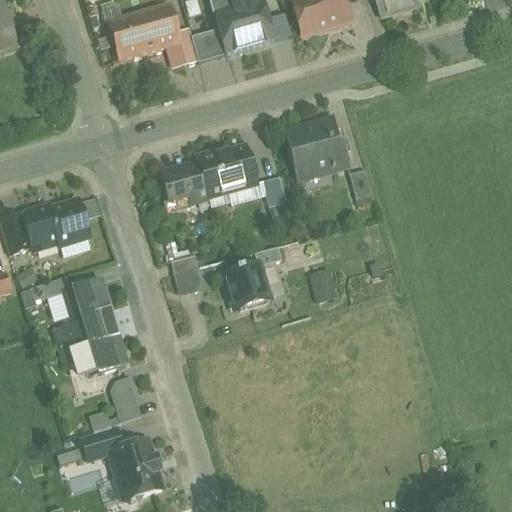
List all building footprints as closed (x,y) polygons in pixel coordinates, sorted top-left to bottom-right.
[(259,0),(232,0),(235,10),(214,16),(219,34),(226,56),(228,56),(251,49),(252,52),(272,46),(259,0)] [(310,0),(293,5),(303,38),(306,39),(326,33),(328,30),(352,23),(345,0),(310,0)] [(374,0),(382,23),(420,11),(416,0),(374,0)] [(0,58),(18,52),(0,2),(0,58)] [(168,10),(107,27),(118,66),(179,48),(168,10)] [(219,34),(191,42),(198,67),(229,58),(228,56),(226,56),(219,34)] [(335,124),(285,137),(297,184),(331,175),(330,171),(343,167),(344,173),(347,172),(335,124)] [(216,156),(195,162),(198,169),(187,172),(194,194),(167,202),(170,213),(256,189),(245,152),(217,160),(216,156)] [(187,172),(161,180),(167,202),(194,194),(187,172)] [(366,175),(347,181),(355,207),(374,202),(366,175)] [(279,181),(260,187),(267,211),(286,205),(279,181)] [(78,206),(49,215),(48,212),(23,219),(32,253),(32,254),(57,247),(58,249),(88,240),(78,206)] [(23,218),(0,224),(0,229),(9,260),(32,253),(23,219),(23,218)] [(277,252),(254,258),(257,270),(259,269),(260,272),(281,265),(277,252)] [(201,259),(175,266),(184,300),(210,293),(201,259)] [(257,270),(224,280),(234,314),(270,304),(260,272),(259,269),(257,270)] [(118,270),(99,272),(101,284),(119,282),(118,270)] [(30,272),(16,281),(24,292),(38,283),(30,272)] [(337,274),(315,277),(319,306),(341,304),(337,274)] [(5,276),(0,277),(0,295),(10,293),(5,276)] [(66,282),(47,288),(50,301),(64,297),(70,295),(66,282)] [(70,295),(64,297),(74,330),(66,333),(68,341),(111,328),(112,327),(108,315),(110,315),(110,313),(108,314),(100,286),(70,295)] [(47,288),(31,292),(35,305),(50,301),(47,288)] [(111,328),(68,341),(73,356),(81,354),(89,381),(125,370),(117,342),(119,341),(118,340),(116,341),(112,329),(111,329),(111,328)] [(129,382),(116,386),(111,395),(114,406),(114,405),(133,400),(134,400),(129,382)] [(133,400),(114,405),(121,427),(140,422),(133,400)] [(105,417),(90,421),(94,436),(110,431),(105,417)] [(116,433),(80,445),(87,466),(123,454),(116,433)] [(153,448),(111,461),(125,511),(131,511),(169,501),(153,448)] [(65,469),(85,463),(82,454),(62,460),(65,469)]
